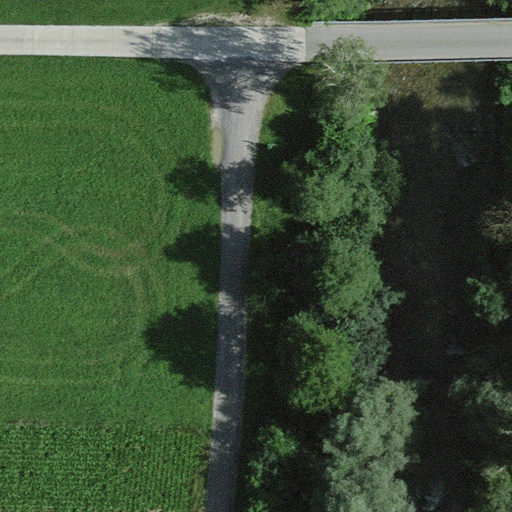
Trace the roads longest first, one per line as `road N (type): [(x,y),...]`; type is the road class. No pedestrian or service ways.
road 1 (track): [(256,0),(226,511)]
road 2 (residential): [(317,50),(0,46)]
road 3 (unclassified): [(511,51),(317,50)]
